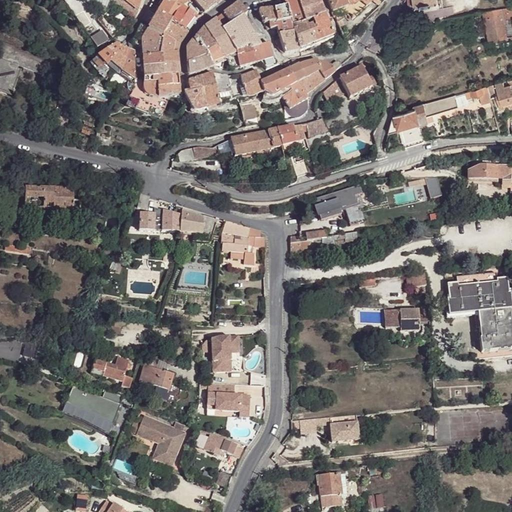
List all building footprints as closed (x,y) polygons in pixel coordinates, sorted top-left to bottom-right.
[(135,18),(137,12),(120,0),(114,0),(114,1),(113,2),(135,18)] [(141,0),(120,0),(137,12),(141,0)] [(165,0),(157,14),(171,22),(180,7),(169,0),(165,0)] [(215,4),(211,0),(193,0),(204,13),(215,4)] [(286,7),(290,20),(292,27),(304,22),(298,3),(299,3),(297,0),(283,0),(284,2),(285,2),(286,7)] [(317,0),(309,0),(299,3),(298,3),(304,22),(323,16),(317,0)] [(326,0),(332,13),(347,8),(345,2),(344,0),(326,0)] [(374,0),(373,0),(359,0),(359,2),(360,2),(366,8),(372,2),(374,0)] [(239,1),(224,13),(231,24),(241,17),(246,13),(239,1)] [(180,7),(171,22),(188,32),(198,18),(182,6),(181,5),(180,7)] [(274,10),(276,22),(276,23),(290,20),(286,7),(280,8),(274,10)] [(511,10),(511,9),(508,9),(481,13),(483,19),(511,10)] [(258,12),(263,23),(268,23),(276,22),(274,10),(259,11),(258,11),(258,12)] [(511,10),(483,19),(489,42),(511,36),(511,10)] [(231,24),(224,13),(214,20),(221,31),(231,24)] [(147,30),(162,37),(171,22),(157,14),(149,25),(147,30)] [(292,27),(294,33),(299,52),(332,39),(323,16),(304,22),(292,27)] [(258,47),(241,17),(231,24),(221,31),(235,53),(246,46),(249,50),(250,50),(258,47)] [(96,23),(110,39),(118,32),(101,18),(96,23)] [(216,47),(223,59),(228,57),(235,54),(235,53),(221,31),(214,20),(204,28),(213,44),(216,47)] [(277,29),(279,37),(294,33),(292,27),(290,20),(276,23),(277,29)] [(141,39),(147,30),(149,25),(141,21),(134,35),(141,39)] [(171,22),(162,37),(178,45),(188,32),(171,22)] [(207,48),(213,44),(204,28),(195,38),(204,55),(209,51),(207,48)] [(141,47),(141,57),(159,56),(162,37),(147,30),(141,39),(141,40),(141,47)] [(89,39),(91,42),(97,51),(108,44),(101,32),(89,39)] [(294,33),(279,37),(280,41),(276,42),(277,49),(281,55),(283,55),(299,52),(294,33)] [(141,40),(141,39),(134,35),(129,43),(141,47),(141,40)] [(162,37),(159,56),(176,54),(178,45),(162,37)] [(206,57),(204,55),(195,38),(186,49),(187,64),(206,57)] [(8,72),(10,66),(11,63),(43,74),(47,62),(11,49),(12,47),(1,42),(0,45),(0,86),(2,81),(14,85),(18,75),(8,72)] [(209,52),(216,47),(213,44),(207,48),(209,51),(209,52)] [(258,47),(250,50),(255,64),(260,62),(272,58),(267,44),(258,47)] [(123,49),(114,45),(98,56),(105,66),(108,63),(123,49)] [(235,54),(239,68),(255,64),(250,50),(249,50),(246,46),(235,53),(235,54)] [(211,65),(223,59),(216,47),(209,52),(209,51),(204,55),(206,57),(211,65)] [(120,72),(128,51),(123,49),(108,63),(120,72)] [(134,54),(128,51),(120,72),(133,81),(134,54)] [(141,57),(142,67),(177,64),(176,54),(159,56),(141,57)] [(232,70),(239,68),(235,54),(228,57),(232,70)] [(105,66),(98,56),(92,61),(99,71),(105,66)] [(211,65),(206,57),(187,64),(188,72),(188,77),(210,68),(210,69),(212,69),(211,65)] [(277,66),(272,58),(260,62),(265,71),(277,66)] [(298,66),(306,78),(321,70),(317,60),(310,63),(298,66)] [(317,60),(321,70),(329,66),(327,64),(317,60)] [(337,62),(330,66),(334,72),(341,66),(337,62)] [(115,73),(118,76),(120,72),(108,63),(105,66),(115,73)] [(142,67),(142,79),(156,77),(178,76),(177,64),(142,67)] [(20,69),(10,66),(8,72),(18,75),(20,69)] [(288,71),(295,84),(297,83),(297,84),(306,78),(298,66),(288,71)] [(329,66),(321,70),(325,79),(334,72),(330,66),(329,66)] [(359,68),(339,79),(345,91),(346,95),(349,99),(371,87),(370,87),(366,79),(362,68),(361,67),(359,68)] [(304,95),(305,95),(325,79),(321,70),(306,78),(297,84),(304,95)] [(240,78),(245,99),(250,98),(252,98),(254,97),(255,96),(256,94),(258,93),(260,92),(261,92),(262,92),(261,84),(256,71),(241,78),(240,78)] [(261,84),(262,92),(264,92),(266,92),(268,93),(270,94),(273,97),(274,97),(276,96),(290,87),(289,87),(295,84),(288,71),(282,74),(277,77),(272,79),(267,81),(261,84)] [(133,87),(133,81),(120,72),(118,76),(123,80),(133,87)] [(120,87),(123,80),(118,76),(115,73),(111,82),(120,87)] [(204,111),(218,106),(216,96),(212,75),(200,79),(204,111)] [(216,96),(229,94),(227,81),(226,77),(213,75),(212,75),(216,96)] [(178,76),(156,77),(157,89),(178,87),(178,76)] [(371,76),(366,79),(370,87),(375,85),(371,76)] [(169,95),(179,96),(179,94),(178,87),(157,89),(156,77),(142,79),(142,83),(143,89),(144,93),(148,97),(161,101),(165,99),(168,98),(169,95)] [(197,113),(204,111),(200,79),(188,82),(190,93),(183,94),(184,95),(191,111),(191,112),(194,113),(197,113)] [(327,90),(322,93),(328,104),(346,95),(345,91),(339,79),(333,84),(330,87),(327,90)] [(510,80),(503,82),(506,91),(511,89),(510,83),(510,80)] [(0,91),(11,95),(14,85),(2,81),(0,86),(0,91)] [(165,104),(169,95),(168,98),(165,99),(161,101),(148,97),(144,93),(143,89),(142,83),(133,81),(133,87),(142,96),(156,103),(165,104)] [(503,82),(496,84),(499,93),(506,91),(503,82)] [(307,99),(305,95),(304,95),(297,84),(297,83),(295,84),(289,87),(290,87),(292,91),(282,98),(284,101),(285,103),(288,110),(292,116),(306,108),(306,100),(307,99)] [(119,93),(128,97),(132,89),(124,84),(119,93)] [(488,86),(491,96),(499,93),(496,84),(488,86)] [(414,107),(395,113),(394,113),(389,133),(401,130),(405,149),(411,147),(418,145),(424,143),(419,124),(428,122),(428,123),(435,121),(433,115),(458,108),(469,105),(467,99),(479,96),(481,105),(492,102),(491,96),(488,86),(466,92),(455,95),(424,104),(414,107)] [(142,96),(133,87),(132,89),(128,97),(137,102),(134,109),(159,120),(165,104),(156,103),(142,96)] [(511,101),(511,88),(511,89),(506,91),(499,93),(499,99),(502,105),(509,103),(511,101)] [(510,107),(509,103),(502,105),(499,99),(498,100),(501,110),(510,107)] [(250,103),(240,105),(243,121),(253,119),(255,116),(253,106),(252,107),(250,103)] [(306,113),(306,108),(292,116),(293,118),(299,117),(306,113)] [(321,120),(319,121),(317,121),(313,122),(314,125),(313,130),(303,133),(303,134),(306,134),(307,140),(327,134),(321,120)] [(305,125),(301,125),(303,133),(313,130),(314,125),(313,122),(305,125)] [(303,133),(301,125),(292,127),(298,143),(306,141),(303,134),(303,133)] [(277,130),(281,147),(298,143),(292,127),(277,130)] [(234,157),(281,147),(277,130),(261,133),(230,139),(233,152),(234,157)] [(107,135),(96,133),(94,149),(105,151),(107,135)] [(230,139),(224,142),(226,153),(227,154),(230,153),(233,152),(230,139)] [(282,152),(307,147),(306,141),(298,143),(281,147),(282,152)] [(212,147),(201,147),(202,156),(219,154),(218,145),(217,145),(212,147)] [(181,150),(177,153),(179,161),(195,159),(194,147),(192,148),(181,150)] [(236,164),(282,154),(282,152),(281,147),(234,157),(236,164)] [(511,161),(502,160),(477,160),(478,168),(470,171),(470,182),(501,182),(502,187),(510,186),(511,193),(511,192),(511,161)] [(303,161),(292,164),(296,178),(307,175),(303,161)] [(439,180),(428,180),(432,200),(443,197),(439,180)] [(362,187),(316,200),(322,222),(343,216),(342,211),(347,209),(352,227),(361,225),(357,212),(363,211),(362,204),(359,205),(356,196),(364,194),(362,187)] [(73,199),(73,190),(59,189),(24,189),(24,209),(57,209),(81,210),(81,208),(92,208),(92,202),(87,202),(87,200),(73,199)] [(144,198),(142,197),(139,210),(148,213),(151,199),(144,198)] [(182,238),(184,218),(165,213),(165,217),(163,234),(163,235),(182,238)] [(142,215),(139,230),(155,233),(155,232),(157,216),(147,215),(142,215)] [(165,217),(157,216),(155,232),(163,234),(165,217)] [(195,219),(184,216),(184,218),(182,238),(195,238),(204,237),(204,221),(195,219)] [(217,225),(204,221),(204,237),(195,238),(195,239),(214,239),(214,235),(217,225)] [(223,254),(233,254),(246,253),(246,260),(246,266),(256,266),(255,255),(254,255),(254,249),(265,248),(265,241),(265,239),(261,239),(262,233),(250,230),(225,222),(223,231),(224,234),(222,246),(224,246),(223,254)] [(330,232),(305,235),(306,242),(330,238),(330,232)] [(299,242),(290,243),(290,254),(358,249),(357,234),(330,238),(306,242),(299,242)] [(29,249),(5,246),(5,251),(28,254),(29,249)] [(407,294),(426,292),(425,273),(407,276),(407,294)] [(498,286),(498,281),(496,275),(457,281),(458,288),(459,293),(498,286)] [(478,314),(511,309),(511,303),(508,280),(498,281),(498,286),(459,293),(458,288),(448,290),(452,316),(453,319),(478,314)] [(401,332),(420,331),(420,309),(400,310),(400,328),(401,332)] [(420,331),(429,331),(428,309),(420,309),(420,331)] [(511,310),(511,309),(478,314),(479,319),(483,343),(481,343),(483,357),(511,352),(511,310)] [(386,328),(400,328),(400,310),(386,310),(386,328)] [(479,319),(478,314),(453,319),(453,323),(479,319)] [(94,323),(88,322),(84,332),(94,333),(94,323)] [(220,339),(212,341),(213,374),(231,374),(230,355),(239,355),(239,338),(220,339)] [(511,359),(511,352),(483,357),(484,364),(511,359)] [(116,368),(96,361),(92,376),(104,379),(104,378),(124,384),(123,388),(131,390),(134,381),(126,378),(128,371),(129,365),(130,362),(119,359),(116,368)] [(145,367),(157,370),(158,365),(146,362),(145,367)] [(158,388),(168,391),(173,374),(157,370),(145,367),(144,366),(139,383),(158,388)] [(102,397),(74,386),(64,412),(83,420),(112,437),(116,427),(114,426),(125,398),(105,390),(102,397)] [(235,387),(209,386),(207,408),(216,409),(216,413),(240,415),(240,420),(249,420),(250,398),(234,398),(235,387)] [(166,399),(168,391),(158,388),(157,396),(166,399)] [(356,417),(329,419),(329,426),(331,444),(358,442),(356,417)] [(154,457),(157,464),(171,470),(185,435),(144,418),(140,426),(136,437),(158,446),(154,457)] [(314,420),(299,421),(300,432),(315,431),(315,427),(314,420)] [(136,437),(140,426),(134,424),(129,434),(136,437)] [(214,435),(207,451),(219,458),(219,457),(221,453),(224,454),(239,460),(243,448),(225,441),(225,439),(214,435)] [(109,468),(112,462),(107,459),(104,465),(109,468)] [(349,494),(347,472),(339,473),(339,476),(341,495),(349,494)] [(318,478),(320,498),(341,497),(341,495),(339,476),(318,478)] [(372,492),(374,505),(381,504),(379,491),(372,492)] [(87,511),(89,503),(79,501),(77,511),(87,511)] [(124,511),(114,505),(112,508),(106,503),(99,511),(124,511)]
